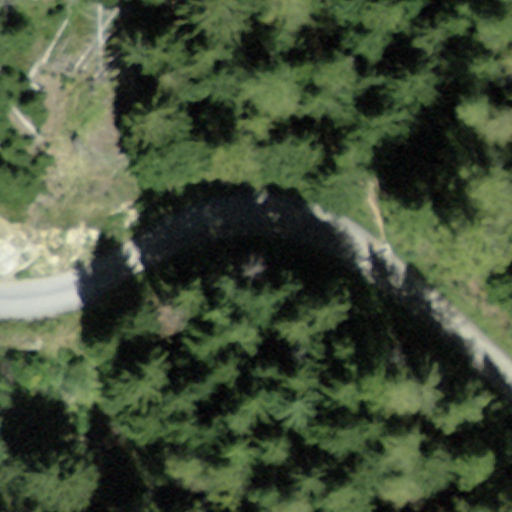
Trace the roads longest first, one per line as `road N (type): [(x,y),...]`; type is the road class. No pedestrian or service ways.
road 1 (track): [(0,302),(89,289),(213,222),(271,210),(316,221),(378,269)]
road 2 (track): [(378,269),(511,383)]
